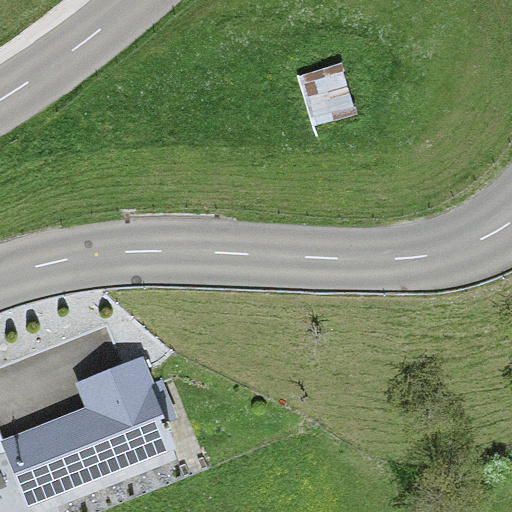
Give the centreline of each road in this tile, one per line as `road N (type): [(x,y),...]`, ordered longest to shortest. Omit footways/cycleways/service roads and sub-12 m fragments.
road 1 (tertiary): [(511,218),(465,244),(424,253),(106,249),(0,273)]
road 2 (tertiary): [(0,101),(137,0)]
